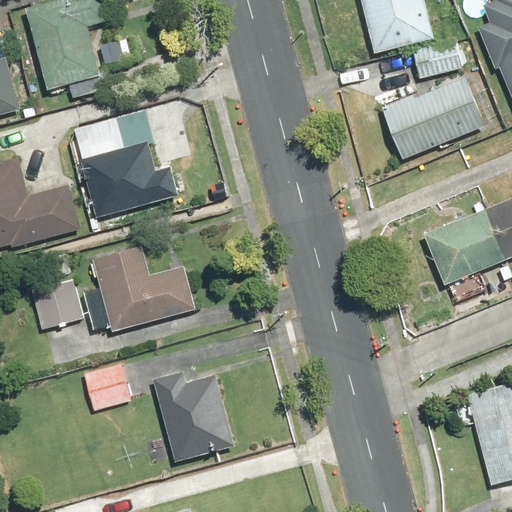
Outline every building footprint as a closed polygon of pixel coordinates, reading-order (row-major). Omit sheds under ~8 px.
[(121,0),(33,0),(56,96),(118,81),(103,20),(125,15),(121,0)] [(419,0),(355,0),(368,59),(429,46),(419,0)] [(493,18),(479,24),(497,64),(502,62),(511,85),(511,0),(488,0),(486,1),(493,18)] [(0,114),(30,108),(15,48),(1,52),(0,48),(0,114)] [(464,76),(379,111),(402,166),(487,131),(464,76)] [(85,152),(100,217),(174,199),(158,134),(85,152)] [(0,248),(91,226),(80,179),(36,189),(29,157),(0,164),(0,248)] [(511,201),(422,239),(442,288),(511,259),(511,201)] [(83,256),(104,331),(207,303),(194,252),(162,261),(155,236),(83,256)] [(80,271),(34,284),(46,330),(93,318),(80,271)] [(223,356),(162,373),(185,459),(246,443),(223,356)] [(131,357),(92,367),(103,410),(143,399),(131,357)] [(511,382),(462,396),(489,495),(511,488),(511,382)] [(203,511),(200,500),(155,511),(203,511)]
